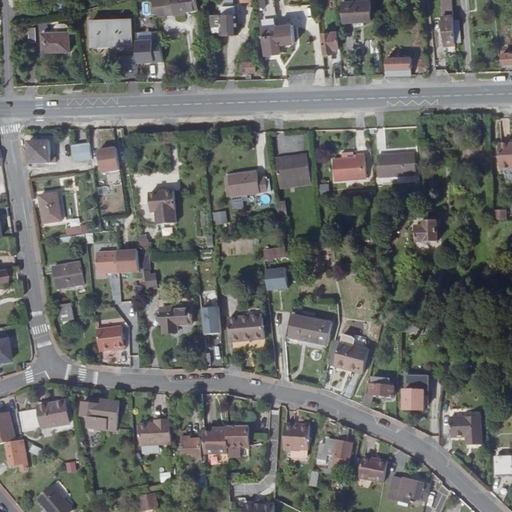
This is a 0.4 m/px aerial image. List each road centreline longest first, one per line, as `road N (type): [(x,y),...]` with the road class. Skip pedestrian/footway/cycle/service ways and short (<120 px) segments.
road 1 (primary): [(511,94),(10,110)]
road 2 (residential): [(51,369),(131,381),(241,383),(298,398),(421,447),(492,511)]
road 3 (residential): [(51,369),(21,226),(10,110)]
